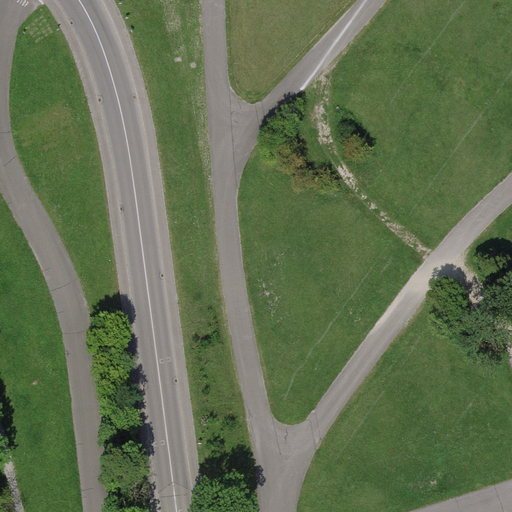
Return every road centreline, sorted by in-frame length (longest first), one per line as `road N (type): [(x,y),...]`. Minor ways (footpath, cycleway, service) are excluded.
road 1 (unclassified): [(79,0),(121,106),(177,511)]
road 2 (unclassified): [(0,146),(78,326),(100,511)]
